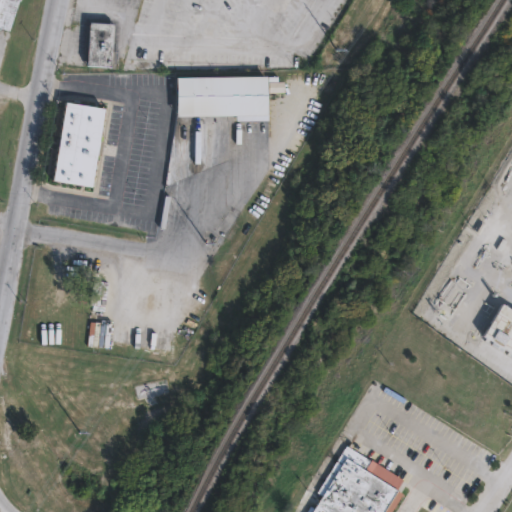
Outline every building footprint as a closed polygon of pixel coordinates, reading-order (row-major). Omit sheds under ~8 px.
[(0,0),(20,0),(10,31),(0,27),(0,0)] [(117,31),(115,74),(91,73),(94,30),(117,31)] [(268,122),(179,124),(178,85),(268,83),(268,122)] [(109,116),(96,193),(56,186),(70,109),(109,116)] [(93,282),(93,306),(106,306),(106,282),(93,282)] [(511,312),(511,359),(487,344),(508,310),(511,312)] [(318,511),(324,502),(319,499),(348,452),(404,487),(388,511),(318,511)]
